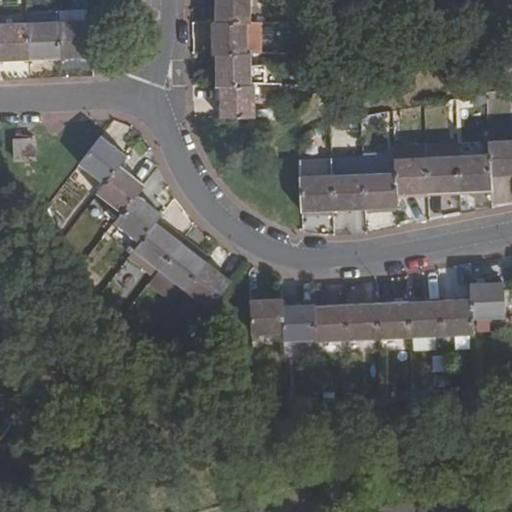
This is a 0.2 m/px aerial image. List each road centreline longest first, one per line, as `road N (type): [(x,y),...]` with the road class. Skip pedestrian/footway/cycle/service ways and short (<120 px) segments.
road 1 (residential): [(154,116),(179,171),(218,222),(292,260),(335,263),(511,231)]
road 2 (residential): [(0,101),(96,97),(154,116)]
road 3 (residential): [(167,0),(164,39),(145,81),(154,116)]
